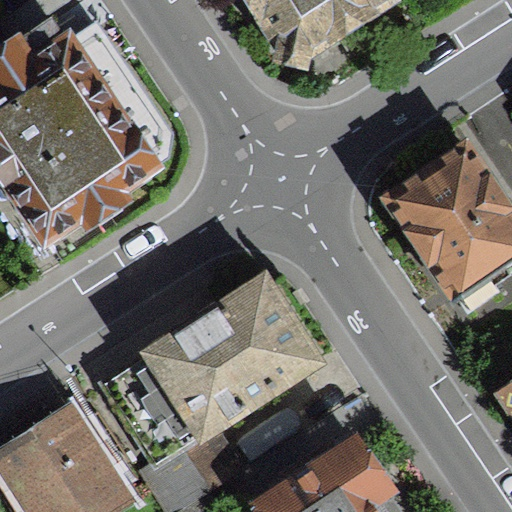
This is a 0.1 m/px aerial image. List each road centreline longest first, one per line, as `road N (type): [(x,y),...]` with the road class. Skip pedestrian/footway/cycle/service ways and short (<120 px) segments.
road 1 (residential): [(505,511),(280,179)]
road 2 (residential): [(0,359),(280,179)]
road 3 (residential): [(280,179),(511,34)]
road 4 (residential): [(280,179),(159,0)]
